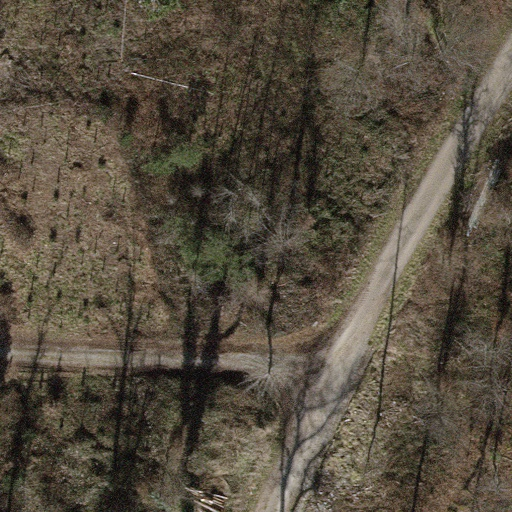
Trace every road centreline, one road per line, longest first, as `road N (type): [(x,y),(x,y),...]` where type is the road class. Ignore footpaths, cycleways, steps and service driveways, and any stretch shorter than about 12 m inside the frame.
road 1 (track): [(511,63),(263,511)]
road 2 (track): [(324,390),(219,364),(0,352)]
